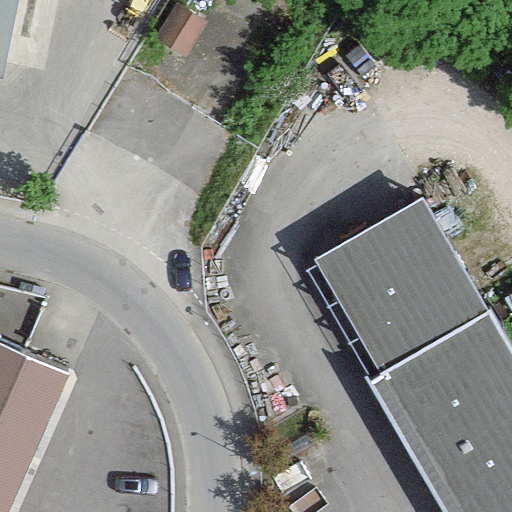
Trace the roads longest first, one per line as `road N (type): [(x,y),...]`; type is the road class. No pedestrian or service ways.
road 1 (unclassified): [(219,511),(202,405),(159,321),(100,271),(0,242)]
road 2 (unknown): [(112,277),(147,190),(174,88),(177,0)]
